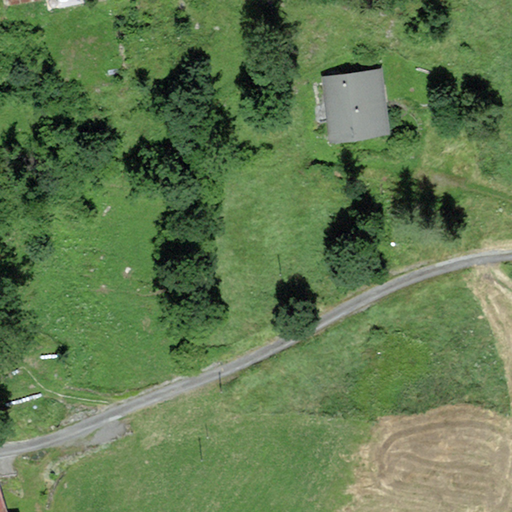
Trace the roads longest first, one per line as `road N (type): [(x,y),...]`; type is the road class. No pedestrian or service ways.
road 1 (track): [(511,255),(397,282),(245,360),(73,429),(0,449)]
road 2 (track): [(385,165),(511,197)]
